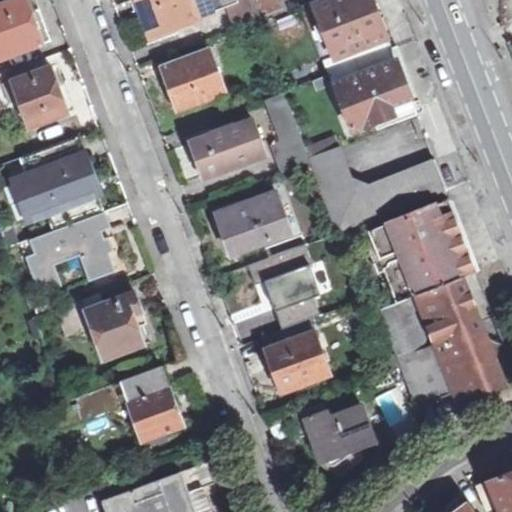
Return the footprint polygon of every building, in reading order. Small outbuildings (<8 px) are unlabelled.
[(27,0),(14,0),(0,5),(0,58),(43,43),(27,0)] [(239,3),(238,0),(132,0),(136,11),(143,9),(152,35),(239,3)] [(251,0),(259,21),(290,9),(286,0),(251,0)] [(312,32),(323,28),(314,5),(320,2),(319,0),(313,0),(302,4),(312,32)] [(326,0),(320,2),(314,5),(323,28),(335,58),(388,37),(373,0),(326,0)] [(392,49),(388,37),(335,58),(328,61),(336,85),(398,61),(393,49),(392,49)] [(226,92),(211,51),(166,68),(165,65),(164,65),(180,109),(226,92)] [(398,61),(336,85),(354,131),(416,107),(398,61)] [(69,113),(51,66),(16,80),(33,126),(69,113)] [(286,93),(266,101),(282,142),(273,146),(283,174),(312,164),(310,159),(286,93)] [(254,119),(192,142),(205,177),(267,154),(254,119)] [(106,212),(78,137),(21,159),(29,178),(17,182),(30,219),(47,213),(53,231),(106,212)] [(447,190),(436,159),(371,185),(350,176),(340,148),(310,159),(312,164),(337,232),(447,190)] [(292,232),(278,194),(219,215),(234,256),(235,255),(234,252),(292,232)] [(397,303),(463,278),(476,272),(449,199),(369,231),(397,303)] [(53,231),(32,238),(38,253),(28,256),(43,292),(64,284),(56,264),(83,253),(93,280),(116,271),(110,253),(114,252),(109,238),(104,240),(100,231),(111,228),(106,212),(53,231)] [(14,245),(7,227),(0,229),(0,230),(7,248),(14,245)] [(494,314),(476,272),(463,278),(479,320),(494,314)] [(460,403),(505,385),(499,368),(507,348),(487,339),(479,320),(463,278),(397,303),(381,309),(420,406),(455,391),(460,403)] [(105,302),(102,292),(60,308),(70,336),(96,326),(108,358),(144,345),(134,315),(143,312),(135,291),(105,302)] [(362,301),(351,305),(360,327),(370,323),(362,301)] [(331,374),(311,320),(264,337),(284,392),(331,374)] [(163,367),(123,381),(144,439),(184,425),(163,367)] [(116,384),(68,401),(60,431),(125,407),(116,384)] [(404,419),(395,397),(380,403),(389,425),(404,419)] [(332,419),(326,403),(293,415),(301,437),(311,433),(322,462),(377,441),(364,406),(332,419)] [(511,453),(501,459),(507,475),(511,472),(511,453)] [(153,482),(147,466),(98,485),(108,511),(196,511),(181,472),(153,482)] [(489,482),(496,499),(500,511),(511,511),(511,472),(507,475),(489,482)] [(485,504),(496,499),(489,482),(478,486),(485,504)]
